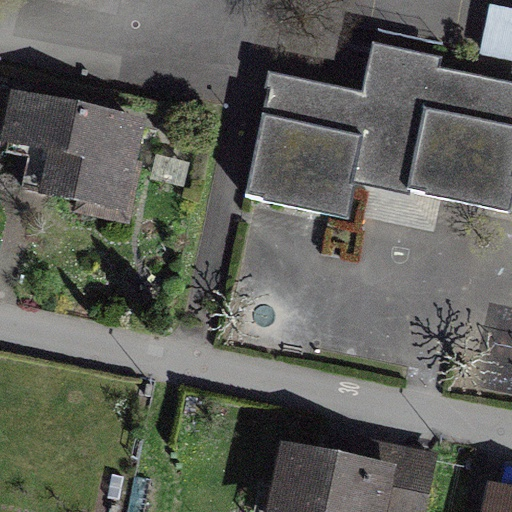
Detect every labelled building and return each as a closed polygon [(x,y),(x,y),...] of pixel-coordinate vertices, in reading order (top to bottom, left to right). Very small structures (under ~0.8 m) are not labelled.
[(485,67),(511,69),(511,17),(490,16),(485,67)] [(267,74),(243,196),(346,216),(351,188),(509,218),(511,203),(511,86),(436,72),(439,58),(373,46),(364,93),(267,74)] [(11,92),(0,143),(47,155),(38,196),(74,204),(73,214),(131,227),(143,168),(138,166),(148,120),(11,92)] [(352,458),(280,444),(267,511),(428,511),(440,455),(356,436),(352,458)] [(511,511),(511,489),(489,485),(483,511),(511,511)]
